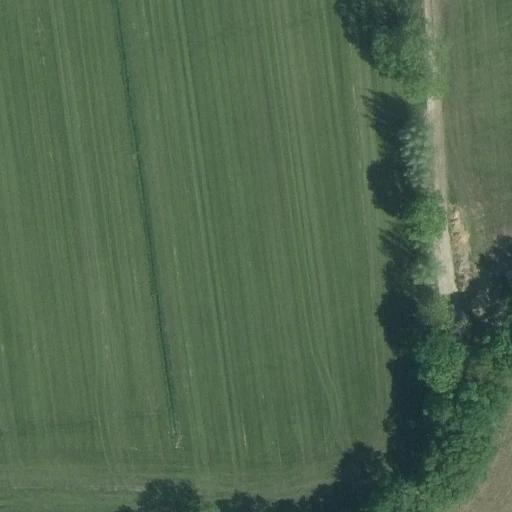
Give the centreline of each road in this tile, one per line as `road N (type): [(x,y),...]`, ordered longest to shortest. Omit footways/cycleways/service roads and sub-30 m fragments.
road 1 (track): [(469,347),(440,293),(421,0)]
road 2 (track): [(511,321),(469,347),(412,478),(380,511)]
